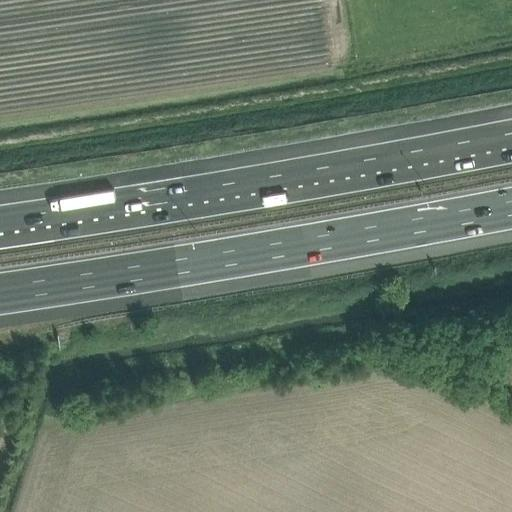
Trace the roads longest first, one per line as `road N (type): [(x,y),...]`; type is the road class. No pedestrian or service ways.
road 1 (motorway): [(511,145),(0,231)]
road 2 (motorway): [(0,294),(511,213)]
